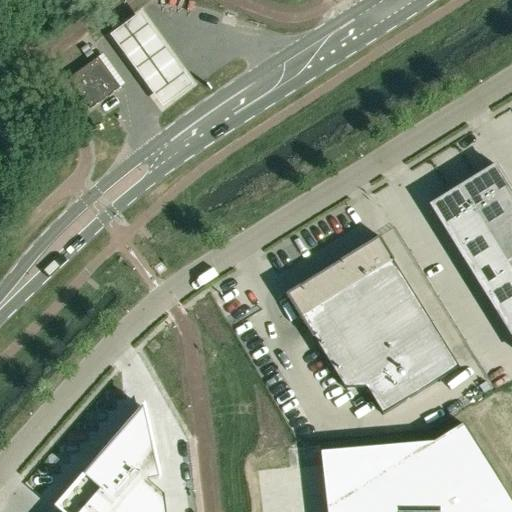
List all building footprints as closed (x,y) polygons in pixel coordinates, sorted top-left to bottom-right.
[(197,85),(141,8),(105,35),(161,112),(197,85)] [(69,79),(91,109),(120,88),(98,58),(69,79)] [(511,193),(494,165),(430,205),(511,337),(511,193)] [(379,237),(285,295),(344,390),(366,389),(382,416),(459,368),(379,237)] [(511,403),(488,418),(511,457),(511,403)] [(59,511),(165,511),(164,496),(145,482),(159,479),(143,408),(122,432),(56,509),(59,511)] [(433,442),(320,452),(326,511),(511,511),(511,503),(463,424),(433,442)]
